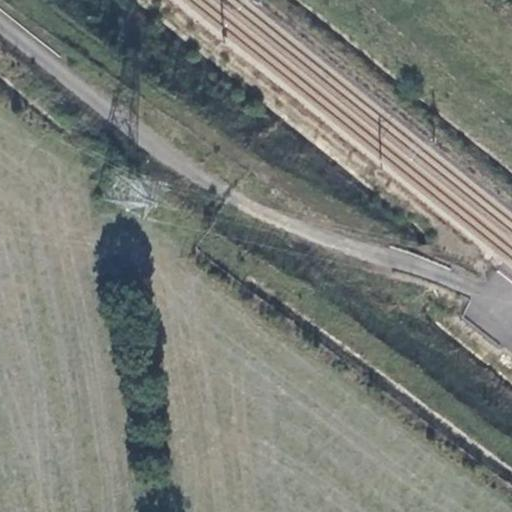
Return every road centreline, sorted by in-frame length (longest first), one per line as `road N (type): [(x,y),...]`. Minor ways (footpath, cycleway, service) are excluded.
road 1 (track): [(176,166),(170,215),(511,457)]
road 2 (track): [(27,0),(279,174),(295,225)]
road 3 (track): [(511,114),(382,0)]
